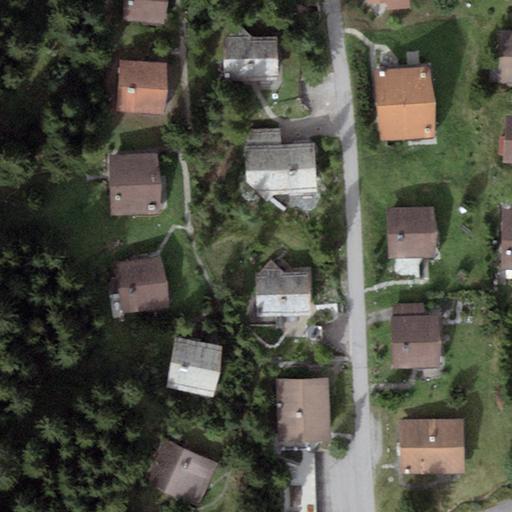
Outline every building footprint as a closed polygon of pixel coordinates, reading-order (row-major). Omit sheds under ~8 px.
[(163,0),(123,0),(122,24),(162,26),(163,0)] [(407,0),(366,0),(367,4),(385,3),(386,10),(408,8),(407,0)] [(511,32),(501,32),(500,84),(511,83),(511,32)] [(278,39),(224,42),(226,88),(281,86),(278,39)] [(166,62),(119,59),(117,113),(163,115),(166,62)] [(432,68),(376,72),(380,140),(436,136),(432,68)] [(511,117),(503,117),(502,163),(511,163),(511,117)] [(314,144),(244,146),(245,194),(316,192),(314,144)] [(159,153),(109,155),(111,216),(161,214),(159,153)] [(434,206),(385,208),(386,259),(436,258),(434,206)] [(511,210),(502,210),(500,271),(511,271),(511,210)] [(160,254),(114,262),(122,313),(168,306),(160,254)] [(395,280),(418,283),(419,271),(397,268),(395,280)] [(311,273),(256,274),(257,316),(311,316),(311,273)] [(424,304),(392,305),(393,368),(439,367),(438,315),(425,316),(424,304)] [(223,347),(176,338),(167,388),(214,396),(223,347)] [(327,378),(277,380),(280,442),(330,440),(327,378)] [(400,421),(401,474),(465,472),(463,420),(400,421)] [(217,466),(164,440),(143,481),(196,507),(217,466)] [(302,479),(288,483),(297,511),(303,511),(319,507),(307,468),(299,471),(302,479)]
